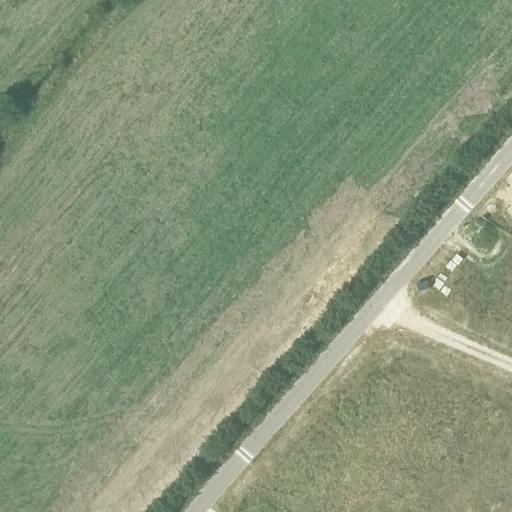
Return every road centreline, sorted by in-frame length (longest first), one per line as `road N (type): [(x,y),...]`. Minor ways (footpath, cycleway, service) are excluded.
road 1 (residential): [(375,309),(193,511)]
road 2 (residential): [(511,152),(375,309)]
road 3 (residential): [(375,309),(511,373)]
